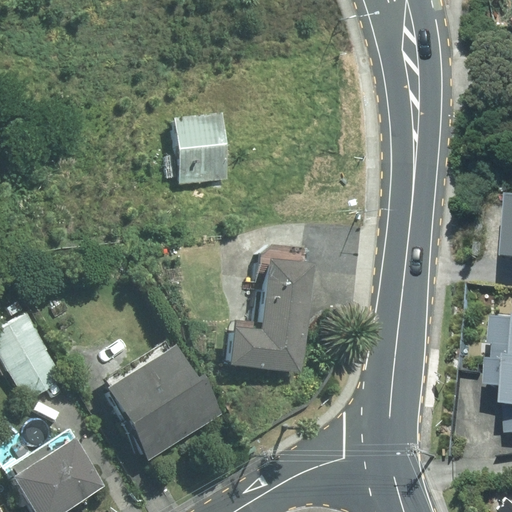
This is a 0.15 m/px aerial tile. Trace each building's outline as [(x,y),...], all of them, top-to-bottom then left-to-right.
[(222,176),(215,109),(166,115),(170,151),(158,152),(161,177),(173,176),(173,181),(222,176)] [(301,214),(337,210),(335,185),(298,190),(301,214)] [(289,366),(301,241),(263,237),(254,327),(224,325),(221,359),(289,366)] [(7,313),(17,307),(13,299),(2,306),(7,313)] [(20,311),(0,322),(0,366),(20,400),(58,377),(20,311)] [(511,321),(500,320),(497,355),(495,355),(491,392),(509,394),(510,435),(511,434),(511,321)] [(139,458),(216,412),(171,336),(94,383),(139,458)] [(44,511),(94,482),(63,432),(0,470),(0,471),(24,511),(44,511)]
